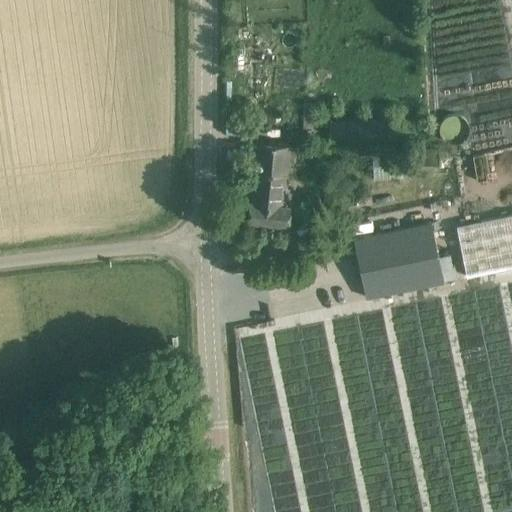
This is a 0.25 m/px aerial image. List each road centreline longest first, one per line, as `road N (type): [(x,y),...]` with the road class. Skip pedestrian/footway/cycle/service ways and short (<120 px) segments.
road 1 (tertiary): [(220,511),(207,247)]
road 2 (tertiary): [(207,247),(205,0)]
road 3 (unclassified): [(0,264),(207,247)]
